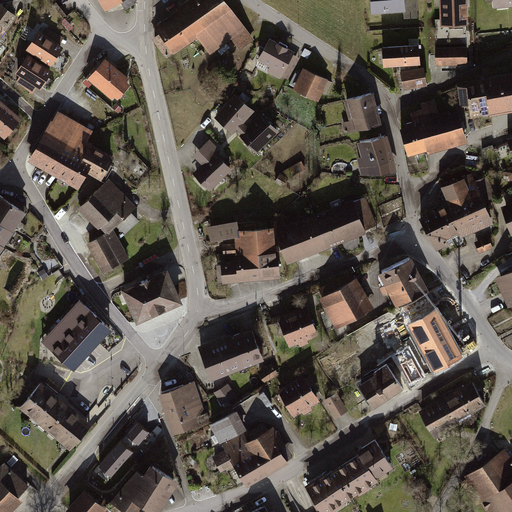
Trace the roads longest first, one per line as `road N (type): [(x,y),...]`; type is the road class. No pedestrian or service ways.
road 1 (residential): [(208,507),(278,477),(495,347)]
road 2 (tertiary): [(197,312),(145,42)]
road 3 (residential): [(160,365),(98,296),(20,175)]
road 4 (tertiary): [(197,312),(236,308),(383,251),(420,246)]
road 5 (residential): [(244,0),(367,80),(390,109)]
road 6 (residential): [(437,511),(511,362)]
road 7 (residential): [(102,31),(20,175)]
road 8 (tertiary): [(40,511),(144,382)]
road 9 (residential): [(144,382),(159,404),(193,510)]
road 10 (residential): [(390,109),(511,51)]
road 11 (residential): [(409,197),(472,138),(508,124)]
